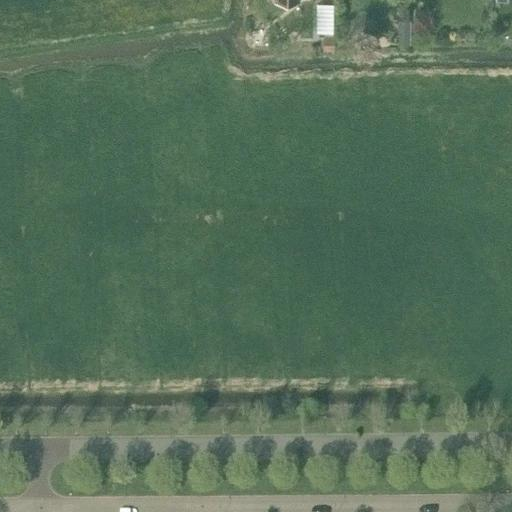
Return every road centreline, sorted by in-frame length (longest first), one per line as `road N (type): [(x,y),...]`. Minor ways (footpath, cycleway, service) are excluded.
road 1 (tertiary): [(38,449),(511,444)]
road 2 (residential): [(39,508),(511,504)]
